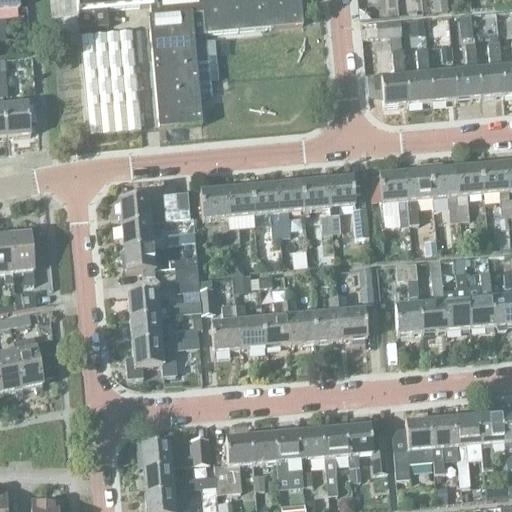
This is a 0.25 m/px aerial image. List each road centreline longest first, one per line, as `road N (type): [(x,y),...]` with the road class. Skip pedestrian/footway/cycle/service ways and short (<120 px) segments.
road 1 (residential): [(96,420),(511,380)]
road 2 (residential): [(73,173),(350,147)]
road 3 (residential): [(96,420),(73,173)]
road 4 (residential): [(350,147),(511,133)]
road 5 (residential): [(350,147),(339,0)]
